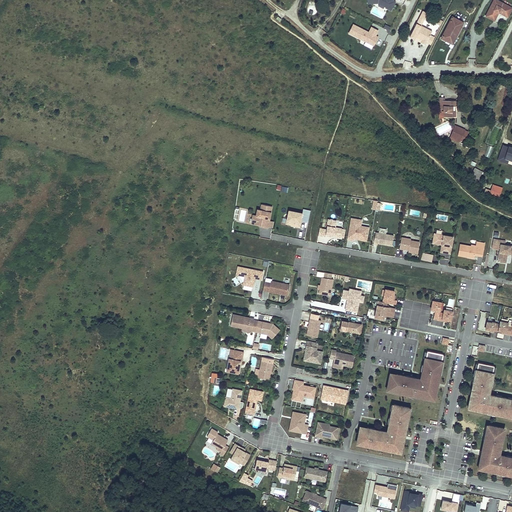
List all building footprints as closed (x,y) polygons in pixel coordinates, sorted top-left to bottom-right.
[(367,0),(368,4),(378,3),(385,7),(385,8),(391,11),(396,1),(394,0),(367,0)] [(508,17),(511,8),(496,0),(494,0),(486,16),(494,20),(499,12),(508,17)] [(424,20),(427,13),(423,11),(419,18),(424,20)] [(456,37),(463,23),(452,17),(441,38),(451,43),(455,36),(456,37)] [(430,35),(432,31),(421,26),(424,20),(419,18),(410,37),(414,39),(415,37),(422,40),(421,42),(425,45),(426,43),(431,45),(434,37),(430,35)] [(353,25),(349,33),(374,45),(378,37),(376,36),(378,30),(372,27),(369,32),(353,25)] [(452,111),(452,106),(455,106),(456,101),(440,100),(440,108),(444,108),(444,116),(455,117),(455,111),(452,111)] [(459,142),(465,130),(455,126),(455,127),(453,130),(450,138),(459,142)] [(464,142),(469,132),(465,130),(460,140),(464,142)] [(489,158),(493,147),(488,145),(485,156),(489,158)] [(505,158),(509,146),(503,145),(498,160),(508,163),(509,159),(505,158)] [(479,180),(483,172),(478,169),(477,172),(474,170),(470,177),(474,178),(474,177),(479,180)] [(499,198),(502,188),(493,184),(491,190),(486,189),(484,192),(489,195),(499,198)] [(259,225),(262,226),(262,227),(267,228),(268,227),(269,221),(272,206),(261,204),(260,210),(257,209),(256,216),(252,215),(251,223),(259,225)] [(302,213),(300,221),(308,223),(310,210),(303,209),(302,213)] [(286,224),(299,227),(300,221),(302,213),(289,210),(286,224)] [(325,234),(344,238),(345,230),(342,229),(335,227),(336,220),(328,219),(322,218),(319,235),(325,236),(325,234)] [(362,220),(351,218),(347,239),(354,240),(354,239),(354,237),(355,237),(355,236),(359,237),(358,238),(367,239),(368,229),(360,227),(362,220)] [(378,233),(375,232),(373,244),(377,245),(378,243),(392,246),(393,235),(386,234),(387,230),(379,228),(378,233)] [(450,254),(453,237),(434,233),(433,241),(442,243),(442,245),(443,245),(442,252),(450,254)] [(401,238),(399,249),(409,251),(408,252),(418,254),(419,243),(410,241),(411,240),(401,238)] [(501,240),(493,239),(492,248),(500,249),(498,262),(506,263),(507,253),(511,254),(511,245),(504,245),(504,247),(500,247),(501,240)] [(482,256),(484,243),(476,242),(475,247),(460,244),(458,255),(467,257),(467,256),(469,256),(468,257),(474,258),(475,255),(482,256)] [(432,262),(433,255),(421,253),(420,261),(432,262)] [(262,280),(264,272),(239,267),(237,275),(245,277),(244,285),(254,287),(255,282),(255,278),(257,279),(262,280)] [(332,274),(324,272),(324,277),(322,277),(320,285),(319,289),(319,293),(330,295),(333,279),(331,279),(332,274)] [(288,296),(290,286),(272,282),(273,280),(267,279),(264,291),(288,296)] [(349,299),(349,300),(347,301),(345,309),(357,312),(359,301),(360,295),(361,291),(354,289),(353,292),(349,291),(344,290),(342,298),(349,299)] [(394,291),(385,289),(383,302),(378,301),(374,318),(383,320),(384,315),(393,317),(395,308),(386,306),(387,303),(396,304),(396,300),(394,300),(392,300),(393,295),(394,291)] [(450,321),(452,311),(444,310),(443,313),(439,312),(441,302),(433,300),(431,309),(435,310),(433,319),(442,321),(442,319),(447,320),(450,321)] [(254,320),(254,319),(244,317),(244,318),(241,317),(241,316),(233,314),(230,325),(242,327),(247,329),(247,331),(251,332),(252,331),(254,320)] [(317,338),(321,321),(318,320),(319,316),(311,314),(306,336),(317,338)] [(362,325),(343,321),(341,330),(360,334),(362,325)] [(492,322),(487,321),(485,329),(490,330),(490,331),(494,332),(494,331),(497,331),(498,331),(499,324),(495,323),(496,323),(492,322)] [(500,321),(499,324),(498,331),(502,331),(506,332),(506,334),(510,335),(511,327),(508,326),(508,323),(500,321)] [(268,334),(272,338),(280,330),(273,324),(262,322),(260,333),(268,334)] [(307,361),(320,363),(322,351),(316,350),(318,343),(307,341),(305,356),(308,356),(307,361)] [(336,350),(331,349),(330,358),(334,359),(333,363),(352,367),(354,356),(336,352),(336,350)] [(238,373),(240,361),(241,361),(243,352),(234,350),(232,359),(229,358),(226,371),(238,373)] [(445,354),(425,350),(420,375),(390,370),(386,390),(435,401),(445,354)] [(269,379),(273,359),(262,357),(260,370),(256,369),(254,377),(258,377),(269,379)] [(493,373),(494,366),(478,363),(477,370),(476,370),(474,377),(475,377),(474,381),(472,388),(473,388),(471,395),(469,401),(470,402),(469,407),(476,409),(475,410),(486,412),(486,410),(496,412),(496,414),(510,417),(510,415),(511,415),(511,400),(508,400),(508,399),(501,397),(501,398),(496,397),(497,396),(488,394),(489,391),(490,391),(491,384),(490,384),(491,380),(492,380),(493,373)] [(294,387),(292,398),(297,399),(298,398),(302,399),(303,396),(314,398),(316,387),(303,385),(303,381),(295,380),(293,387),(294,387)] [(324,385),(321,398),(345,404),(348,392),(341,390),(342,389),(324,385)] [(224,406),(238,409),(242,390),(233,389),(231,398),(226,397),(224,406)] [(261,400),(263,392),(250,389),(245,412),(254,414),(256,402),(256,399),(257,400),(261,400)] [(393,450),(400,451),(401,445),(402,446),(404,439),(403,439),(405,432),(406,426),(406,425),(406,421),(407,422),(409,414),(408,414),(409,408),(393,405),(392,411),(391,411),(390,418),(391,418),(390,422),(389,422),(388,429),(388,432),(379,430),(379,432),(373,431),(374,429),(367,428),(366,429),(359,427),(356,442),(364,444),(364,445),(374,447),(374,446),(383,448),(383,449),(393,451),(393,450)] [(290,426),(289,430),(306,433),(308,424),(304,423),(306,414),(293,411),(292,417),(296,417),(294,423),(290,426)] [(323,427),(322,425),(318,424),(315,436),(319,437),(320,436),(323,436),(336,439),(338,428),(329,426),(328,427),(323,427)] [(503,432),(504,429),(488,426),(486,439),(484,438),(482,448),(483,448),(481,455),(480,462),(481,462),(480,468),(492,470),(492,472),(502,474),(502,473),(509,475),(511,475),(511,457),(511,458),(511,459),(506,458),(507,457),(498,455),(499,452),(500,452),(502,442),(500,442),(501,437),(503,437),(504,432),(503,432)] [(220,454),(223,456),(228,447),(225,445),(228,440),(224,438),(223,439),(216,435),(217,434),(218,432),(212,428),(207,436),(213,440),(211,444),(217,447),(216,449),(221,451),(220,454)] [(241,461),(240,462),(244,465),(250,455),(244,451),(241,449),(242,448),(235,444),(230,452),(233,454),(232,456),(241,461)] [(272,469),(274,460),(269,459),(269,462),(257,459),(255,468),(267,471),(267,468),(272,469)] [(481,462),(480,462),(478,469),(492,472),(492,470),(480,468),(481,462)] [(279,467),(277,476),(294,480),(297,466),(284,464),(283,468),(279,467)] [(327,471),(307,467),(305,477),(325,481),(327,471)] [(248,476),(244,473),(239,481),(250,486),(253,481),(247,478),(248,476)] [(397,486),(388,484),(387,488),(380,487),(380,486),(375,485),(373,492),(377,492),(377,495),(394,498),(397,486)] [(422,494),(405,490),(400,510),(408,511),(409,506),(415,508),(416,505),(420,506),(422,494)] [(307,491),(302,500),(304,501),(322,508),(322,509),(326,499),(307,491)] [(458,503),(442,500),(441,509),(456,511),(458,503)] [(473,505),(466,504),(464,511),(478,511),(481,503),(477,502),(476,504),(473,504),(473,505)]
